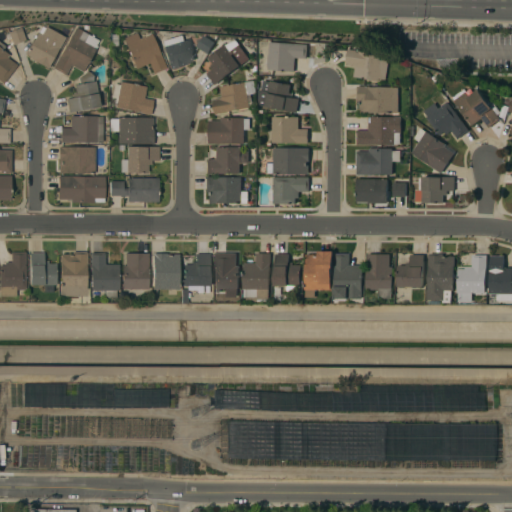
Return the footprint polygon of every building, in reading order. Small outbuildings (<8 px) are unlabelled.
[(48,68),(30,58),(30,57),(26,54),(34,38),(33,38),(35,35),(37,32),(38,32),(42,26),(45,28),(45,26),(65,37),(48,68)] [(26,40),(13,44),(8,31),(21,27),(26,40)] [(76,27),(91,36),(92,34),(94,35),(93,37),(99,40),(96,45),(98,46),(83,71),(71,65),(66,75),(53,68),(76,27)] [(123,38),(136,32),(139,38),(151,33),(167,68),(154,74),(149,63),(137,69),(123,38)] [(195,60),(189,62),(190,63),(170,69),(163,46),(164,46),(163,40),(181,35),(182,40),(188,38),(195,60)] [(197,47),(204,35),(215,42),(208,54),(197,47)] [(215,85),(206,74),(212,69),(210,66),(212,64),(208,58),(225,45),(226,46),(235,39),(250,59),(215,85)] [(0,80),(0,40),(6,45),(3,50),(10,55),(8,57),(17,65),(3,83),(0,80)] [(308,44),(307,59),(295,58),(294,72),(268,70),(268,67),(267,67),(268,55),(269,55),(270,42),(308,44)] [(383,55),(383,57),(389,58),(385,80),(379,79),(378,81),(353,77),(355,66),(348,65),(348,64),(345,63),(348,49),(383,55)] [(66,98),(74,97),(73,93),(76,93),(75,85),(80,84),(79,77),(88,71),(93,75),(93,81),(95,80),(101,106),(69,112),(66,98)] [(245,82),(245,81),(253,79),(253,81),(254,81),(256,93),(250,94),(252,106),(250,106),(250,108),(215,114),(212,100),(215,100),(214,99),(221,97),(219,87),(245,82)] [(116,107),(116,105),(114,105),(116,98),(112,97),(115,83),(120,84),(121,81),(146,86),(144,98),(154,100),(151,114),(116,107)] [(263,81),(269,82),(270,81),(291,85),(289,93),(292,93),(291,98),(299,99),(296,113),(258,105),(259,90),(261,90),(263,81)] [(370,86),(370,88),(398,88),(398,113),(375,113),(375,115),(359,115),(359,101),(356,101),(356,86),(370,86)] [(453,100),(454,100),(452,98),(464,89),(466,92),(465,92),(468,97),(477,90),(491,108),(495,106),(500,113),(497,115),(499,118),(498,121),(488,128),(481,118),(472,126),(453,100)] [(457,139),(451,131),(446,135),(444,132),(439,135),(426,118),(428,116),(424,111),(434,103),(438,108),(447,102),(468,130),(457,139)] [(97,141),(97,142),(61,142),(61,127),(71,127),(71,116),(97,116),(103,116),(103,141),(97,141)] [(357,145),(357,130),(368,130),(368,117),(394,117),(394,116),(401,116),(401,133),(400,133),(400,144),(394,144),(394,145),(357,145)] [(153,117),(153,129),(154,129),(154,143),(118,143),(118,133),(113,133),(113,132),(110,132),(110,117),(153,117)] [(272,117),(298,117),(298,129),(308,129),(308,144),(297,144),(297,143),(272,143),(272,117)] [(208,121),(221,121),(221,118),(244,118),(249,118),(250,130),(244,130),(244,135),(244,144),(208,144),(208,121)] [(0,128),(10,128),(10,143),(0,143),(0,128)] [(411,153),(419,142),(414,138),(421,128),(426,132),(426,131),(445,144),(444,147),(454,154),(441,173),(411,153)] [(159,160),(151,160),(151,164),(148,164),(148,173),(127,172),(127,171),(121,171),(121,159),(127,159),(127,146),(139,146),(139,145),(150,145),(150,146),(159,146),(159,160)] [(59,161),(59,146),(89,147),(95,147),(95,173),(76,173),(76,175),(62,174),(62,173),(59,173),(59,161)] [(206,174),(206,160),(216,160),(216,147),(241,147),(241,152),(248,152),(248,163),(239,163),(239,174),(206,174)] [(309,148),(309,162),(308,162),(308,174),(273,174),(273,148),(309,148)] [(356,175),(356,152),(369,152),(369,149),(392,149),(392,151),(400,151),(400,161),(392,161),(392,174),(356,175)] [(0,172),(0,150),(11,150),(11,172),(0,172)] [(0,199),(0,175),(11,176),(11,200),(0,199)] [(105,198),(94,198),(94,202),(71,202),(71,199),(58,199),(58,176),(105,176),(105,198)] [(241,191),(248,191),(248,204),(208,203),(208,191),(205,191),(206,176),(220,176),(220,177),(241,177),(241,191)] [(158,178),(158,201),(127,201),(127,195),(110,195),(110,181),(123,181),(123,188),(127,188),(127,177),(158,178)] [(309,192),(299,192),(299,198),(295,198),(295,204),(273,204),(273,202),(269,200),(269,190),(273,189),(273,177),(309,177),(309,192)] [(454,191),(447,191),(447,195),(443,195),(443,203),(422,203),(422,202),(415,202),(415,190),(419,190),(419,178),(422,178),(422,177),(442,177),(454,177),(454,191)] [(387,179),(387,190),(390,190),(390,197),(387,197),(387,203),(368,203),(368,202),(357,202),(357,203),(357,179),(387,179)] [(406,197),(392,197),(393,182),(406,182),(406,197)] [(60,284),(61,284),(61,278),(60,278),(60,254),(72,254),(72,251),(87,252),(87,265),(86,265),(86,266),(87,266),(87,272),(86,272),(86,288),(89,288),(89,303),(68,303),(68,297),(77,298),(77,296),(59,296),(60,284)] [(306,254),(318,255),(318,251),(334,251),(333,268),(332,268),(332,290),(306,290),(306,254)] [(25,288),(24,288),(24,289),(16,289),(16,296),(0,296),(0,265),(4,265),(4,262),(11,262),(11,252),(26,252),(25,288)] [(29,252),(43,252),(43,260),(48,260),(48,263),(56,263),(56,285),(52,285),(52,291),(43,291),(43,285),(29,285),(29,252)] [(91,267),(90,267),(91,252),(105,252),(105,264),(119,264),(118,290),(90,290),(91,267)] [(148,289),(122,288),(122,265),(125,265),(125,253),(148,253),(148,289)] [(178,289),(152,289),(153,253),(166,253),(179,254),(178,289)] [(209,253),(209,286),(208,286),(208,292),(196,292),(196,290),(187,290),(187,303),(180,303),(181,289),(187,289),(187,286),(183,286),(183,264),(191,264),(191,261),(195,261),(195,253),(209,253)] [(237,253),(237,266),(240,266),(240,289),(238,289),(238,295),(227,295),(227,289),(214,289),(214,276),(213,276),(214,253),(237,253)] [(270,289),(259,289),(259,298),(245,297),(246,290),(244,290),(245,263),(256,263),(256,253),(271,254),(270,289)] [(275,254),(289,254),(289,262),(293,262),(293,265),(301,265),(301,286),(289,286),(275,286),(275,254)] [(363,299),(356,299),(356,300),(348,300),(348,301),(336,301),(336,299),(335,299),(336,254),(350,254),(349,265),(363,265),(363,299)] [(368,254),(390,255),(390,267),(394,267),(393,299),(380,299),(380,290),(367,290),(368,254)] [(428,290),(429,290),(429,268),(429,254),(444,254),(444,257),(455,257),(455,265),(455,275),(456,275),(456,278),(454,278),(454,291),(453,291),(453,303),(444,303),(444,300),(428,301),(428,290)] [(398,287),(398,266),(406,266),(407,263),(410,263),(411,255),(424,255),(424,278),(424,287),(398,287)] [(487,269),(486,269),(486,293),(474,293),(474,303),(460,303),(460,293),(458,293),(458,267),(473,267),(473,255),(487,255),(487,269)] [(511,301),(498,301),(498,294),(491,294),(490,256),(504,255),(505,268),(511,268),(511,301)] [(23,407),(73,407),(73,398),(95,398),(95,384),(23,384),(23,407)]
